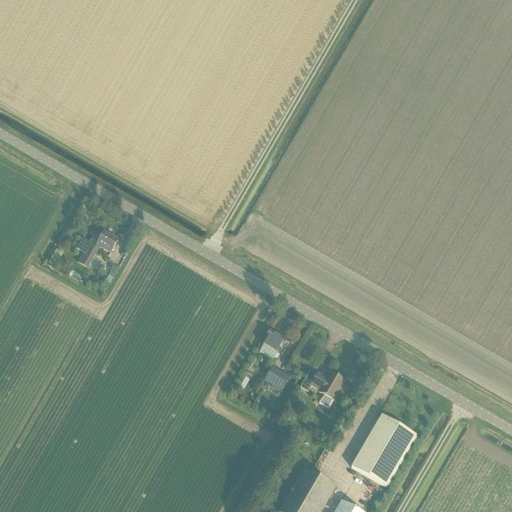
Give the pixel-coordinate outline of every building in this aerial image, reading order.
[(84,253),(78,264),(91,271),(92,269),(90,267),(99,250),(101,251),(101,249),(109,254),(110,253),(111,254),(113,251),(114,251),(115,248),(115,247),(118,241),(104,233),(102,237),(96,233),(89,244),(82,240),(76,249),(84,253)] [(56,268),(63,254),(56,251),(49,264),(56,268)] [(279,355),(288,341),(271,330),(262,346),(279,355)] [(248,371),(245,377),(251,381),(255,375),(253,374),(254,372),(261,361),(256,358),(248,371)] [(282,392),(290,379),(273,368),(264,382),(282,392)] [(318,375),(317,376),(310,372),(300,389),(308,394),(312,388),(319,392),(319,394),(323,397),(319,405),(329,410),(333,403),(334,403),(336,400),(335,400),(345,383),(331,374),(327,380),(318,375)] [(289,410),(287,414),(293,418),(295,416),(294,413),(289,410)] [(386,489),(417,438),(382,417),(351,468),(386,489)] [(304,470),(279,511),(322,511),(326,507),(329,509),(333,502),(330,500),(336,489),(304,470)] [(379,485),(376,489),(384,494),(386,490),(379,485)] [(359,511),(342,501),(335,511),(359,511)]
